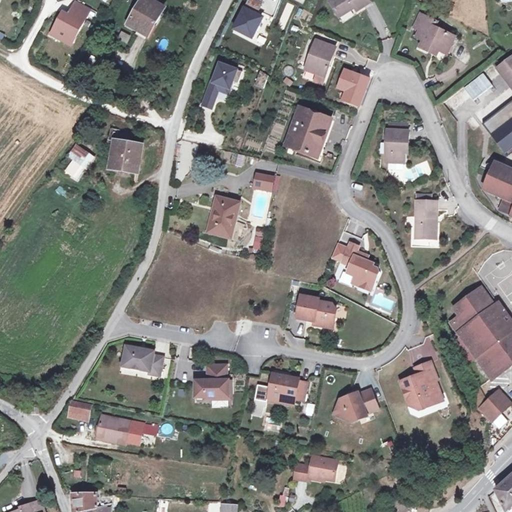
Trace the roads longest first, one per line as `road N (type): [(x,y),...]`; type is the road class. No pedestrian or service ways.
road 1 (residential): [(511,234),(478,213),(437,147),(413,86),(399,75),(383,77),(340,172),(340,190),(382,231),(410,322),(385,355),(363,363),(239,346)]
road 2 (residential): [(111,323),(152,243),(173,129),(225,0)]
road 3 (track): [(50,0),(24,48),(24,66),(105,107),(173,129)]
road 4 (residential): [(35,433),(111,323)]
